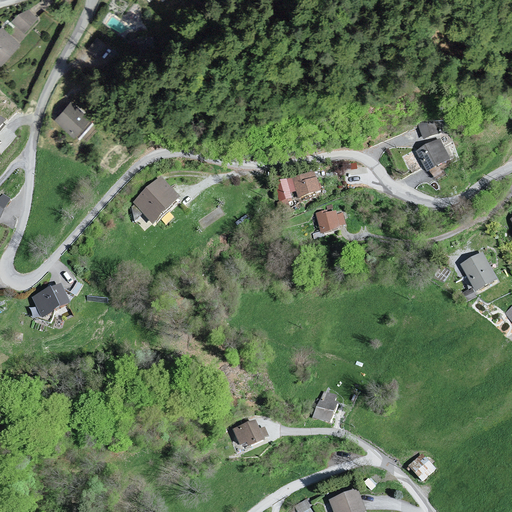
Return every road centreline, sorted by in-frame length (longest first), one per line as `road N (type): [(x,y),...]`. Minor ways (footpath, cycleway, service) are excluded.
road 1 (residential): [(511,166),(442,201),(399,190),(355,154),(235,164),(160,153),(127,175),(42,270),(16,282),(5,266),(21,229),(39,110),(91,0)]
road 2 (residential): [(255,511),(303,482),(372,462),(403,479),(428,511)]
